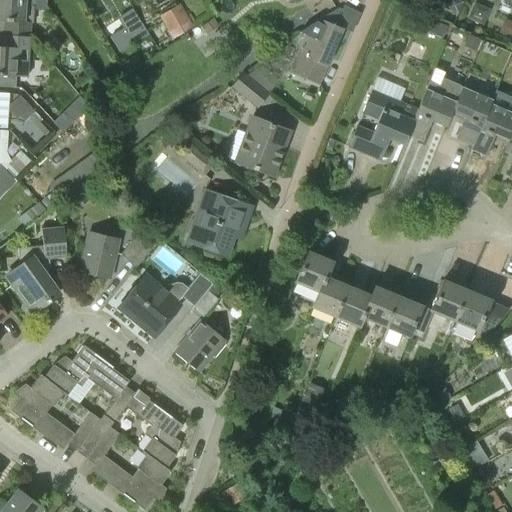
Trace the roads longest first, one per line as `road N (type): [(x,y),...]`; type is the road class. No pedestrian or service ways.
road 1 (residential): [(217,424),(300,171),(371,0)]
road 2 (residential): [(217,424),(85,323),(67,326),(0,376)]
road 3 (residential): [(386,247),(356,244),(345,230),(348,217),(434,188),(468,196),(484,223)]
road 4 (residential): [(0,431),(109,511)]
